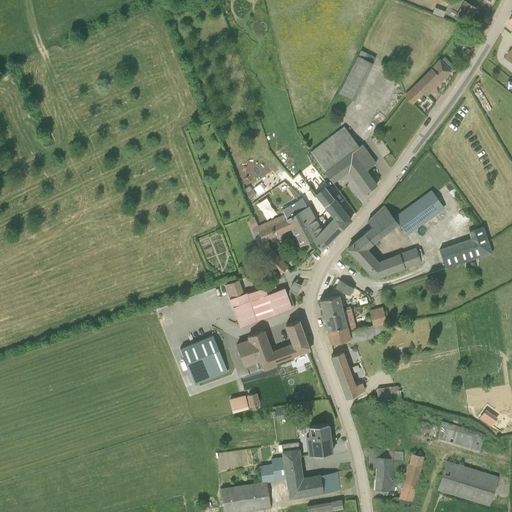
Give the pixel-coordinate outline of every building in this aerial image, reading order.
[(476,7),(464,1),(454,18),(466,25),(476,7)] [(470,46),(473,41),(477,35),(464,28),(458,39),(458,40),(462,42),(470,46)] [(359,47),(342,92),(358,98),(375,53),(359,47)] [(453,66),(444,57),(440,61),(439,60),(431,68),(405,96),(412,103),(424,90),(427,93),(450,70),(449,70),(453,66)] [(351,165),(347,159),(353,154),(351,151),(359,146),(344,126),(310,151),(332,181),(348,170),(365,193),(376,184),(366,170),(365,170),(358,160),(351,165)] [(375,163),(365,148),(362,144),(359,146),(351,151),(353,154),(347,159),(351,165),(358,160),(365,170),(366,170),(375,163)] [(292,176),(298,171),(285,154),(278,159),(292,176)] [(334,218),(342,228),(351,219),(334,198),(326,187),(316,195),(334,218)] [(252,189),(247,192),(251,199),(256,195),(252,189)] [(298,211),(312,239),(321,250),(342,228),(334,218),(321,231),(307,206),(298,211)] [(372,243),(398,223),(393,218),(384,206),(368,221),(372,226),(358,239),(347,248),(374,278),(421,261),(416,248),(378,262),(374,258),(365,248),(372,243)] [(312,239),(298,211),(297,211),(287,218),(285,215),(261,225),(258,226),(253,228),(252,228),(257,241),(260,248),(266,255),(264,257),(274,267),(280,273),(287,266),(272,251),(272,250),(271,250),(267,245),(266,246),(263,239),(276,234),(291,227),(301,245),(312,239)] [(459,264),(492,253),(490,246),(477,251),(474,241),(453,248),(459,264)] [(349,295),(354,287),(340,280),(335,288),(349,295)] [(296,293),(301,286),(295,283),(291,290),(296,293)] [(265,296),(262,288),(246,295),(245,293),(231,299),(234,308),(265,296)] [(292,307),(290,300),(285,288),(265,296),(234,308),(241,327),(281,311),(282,311),(294,307),(294,306),(292,307)] [(323,315),(342,310),(338,294),(319,299),(323,315)] [(373,326),(386,322),(382,308),(369,311),(373,326)] [(348,332),(356,330),(351,309),(343,311),(342,310),(323,315),(327,331),(346,326),(348,332)] [(263,330),(249,335),(248,336),(249,339),(236,344),(244,365),(260,359),(264,370),(293,359),(292,356),(309,350),(299,319),(286,324),(293,344),(271,352),(263,330)] [(389,334),(386,322),(373,326),(356,330),(348,332),(346,326),(327,331),(331,344),(349,339),(350,343),(383,335),(389,334)] [(195,385),(229,372),(214,336),(181,349),(195,385)] [(331,355),(346,398),(357,394),(363,391),(361,383),(354,386),(342,351),(331,355)] [(379,402),(401,401),(399,386),(377,389),(379,402)] [(259,403),(256,393),(248,395),(250,405),(252,404),(253,409),(258,408),(257,403),(259,403)] [(247,408),(244,396),(230,399),(232,411),(247,408)] [(292,417),(291,407),(275,409),(277,419),(292,417)] [(485,409),(479,418),(491,426),(497,418),(485,409)] [(479,452),(484,434),(442,421),(440,427),(437,439),(479,452)] [(313,455),(332,452),(327,423),(309,426),(310,435),(306,436),(309,455),(313,454),(313,455)] [(289,498),(330,492),(339,490),(337,472),(300,477),(297,457),(299,457),(298,444),(298,442),(281,444),(283,457),(271,458),(272,464),(259,466),(262,482),(220,488),(223,511),(238,511),(270,507),(266,481),(274,480),(286,478),(289,498)] [(382,448),(369,448),(370,467),(376,466),(376,475),(375,475),(374,489),(394,490),(394,486),(396,486),(397,470),(397,459),(402,459),(403,452),(394,451),(394,450),(382,448)] [(411,502),(423,456),(411,453),(400,499),(411,502)] [(438,490),(489,506),(498,476),(447,461),(438,490)] [(331,511),(333,511),(332,510),(342,508),(341,500),(329,502),(331,511)] [(331,511),(329,502),(307,505),(307,511),(332,511),(333,511),(331,511)]
